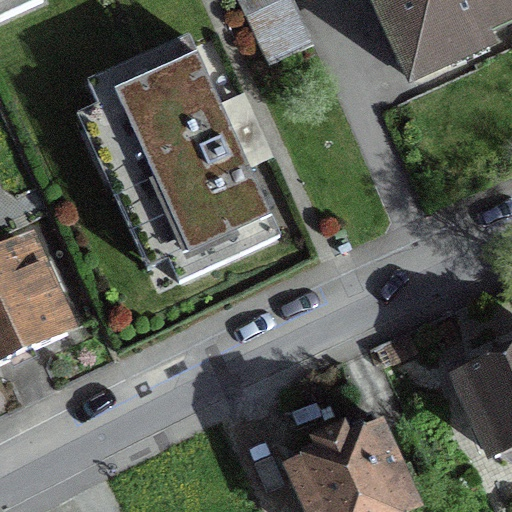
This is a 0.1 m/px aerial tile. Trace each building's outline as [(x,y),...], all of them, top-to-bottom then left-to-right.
[(286,0),(233,0),(266,70),(310,49),(286,0)] [(511,0),(369,0),(409,86),(447,68),(441,54),(511,21),(511,0)] [(173,292),(285,245),(194,31),(83,78),(173,292)] [(22,247),(0,256),(0,367),(64,339),(47,302),(51,300),(39,272),(34,274),(22,247)] [(511,354),(454,381),(491,463),(497,460),(510,470),(511,468),(511,354)] [(409,511),(368,421),(311,447),(317,462),(288,475),(305,511),(409,511)]
